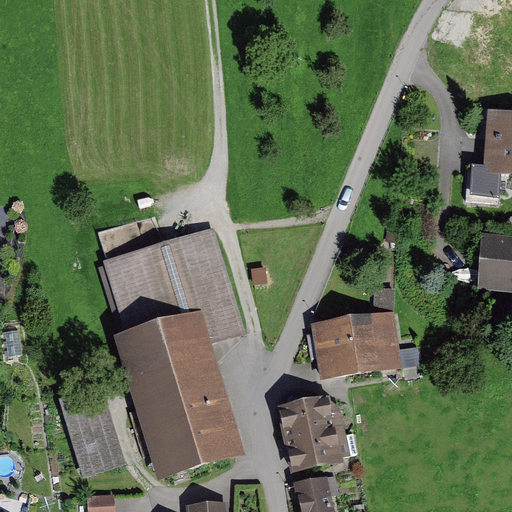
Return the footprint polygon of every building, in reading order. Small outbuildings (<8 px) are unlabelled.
[(511,60),(511,0),(486,0),(482,58),(511,60)] [(511,115),(489,114),(485,172),(471,171),(469,198),(497,200),(498,178),(511,178),(511,115)] [(161,480),(244,455),(209,342),(245,331),(215,231),(110,263),(130,329),(116,333),(161,480)] [(511,247),(484,246),(482,297),(511,297),(511,247)] [(377,321),(315,332),(324,386),(421,370),(419,353),(400,356),(394,319),(394,296),(377,294),(377,321)] [(85,477),(126,465),(102,388),(61,400),(85,477)] [(334,405),(278,417),(292,481),(348,470),(334,405)] [(342,511),(336,482),(293,491),(297,511),(342,511)] [(0,511),(39,511),(41,507),(0,496),(0,511)] [(116,511),(116,500),(87,501),(87,511),(116,511)]
